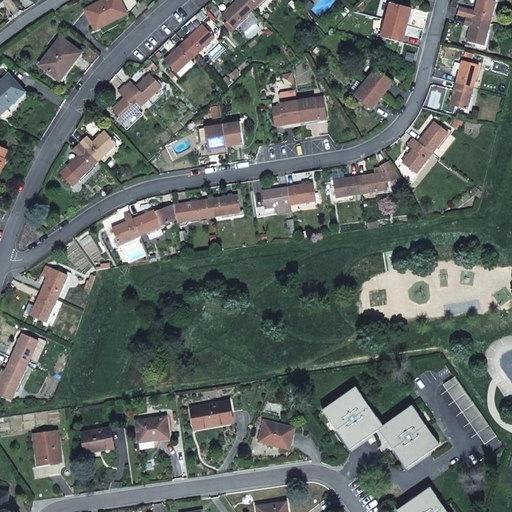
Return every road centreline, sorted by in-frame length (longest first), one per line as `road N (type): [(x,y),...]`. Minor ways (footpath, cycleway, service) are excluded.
road 1 (residential): [(0,260),(30,258),(112,200),(155,184),(352,155),(389,134),(413,99),(440,0)]
road 2 (residential): [(354,511),(317,471),(48,511)]
road 3 (unclassified): [(174,0),(107,62),(60,125),(0,260)]
